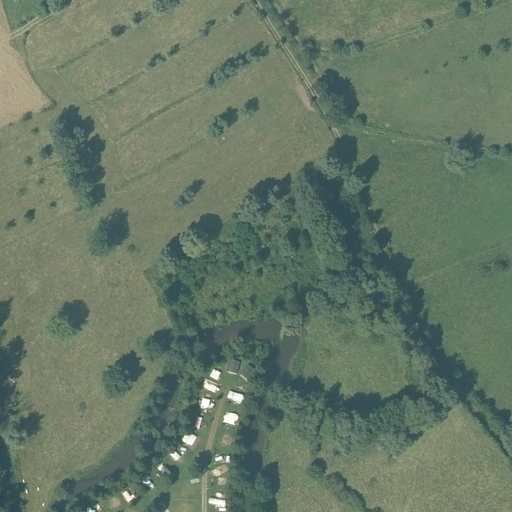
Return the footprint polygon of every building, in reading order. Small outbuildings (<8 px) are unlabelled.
[(230,369),(238,372),(241,362),(233,359),(230,369)] [(230,411),(228,421),(237,422),(239,413),(230,411)] [(174,449),(168,455),(174,461),(180,456),(174,449)] [(132,488),(124,491),(128,501),(136,498),(132,488)] [(114,510),(123,507),(118,496),(109,500),(114,510)]
